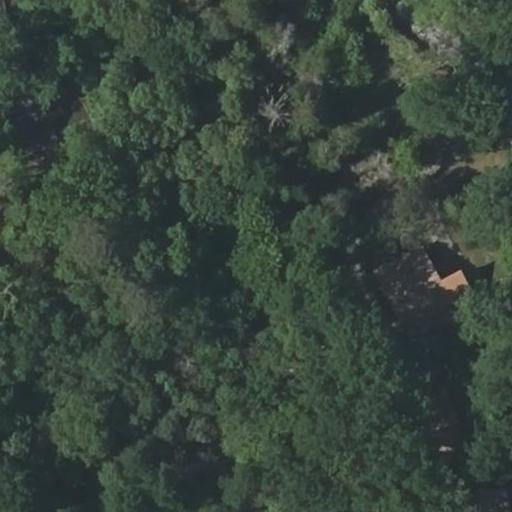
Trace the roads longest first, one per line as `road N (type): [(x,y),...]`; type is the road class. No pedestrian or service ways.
road 1 (unknown): [(483,66),(455,119),(400,175),(378,215),(370,267),(398,324)]
road 2 (residential): [(511,93),(410,0)]
